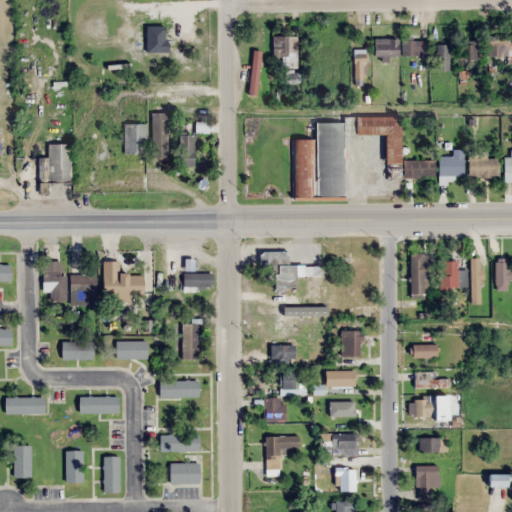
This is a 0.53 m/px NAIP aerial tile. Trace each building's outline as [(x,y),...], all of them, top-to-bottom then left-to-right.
[(487,56),(511,55),(511,35),(487,36),(487,56)] [(297,37),(272,37),(272,58),(280,58),(280,68),(297,68),(297,37)] [(376,57),(422,57),(422,41),(376,41),(376,57)] [(464,60),(479,60),(479,42),(464,42),(464,60)] [(450,71),(449,45),(435,45),(436,71),(450,71)] [(168,158),(168,113),(152,113),(152,158),(168,158)] [(435,160),(402,160),(402,117),(354,117),(355,136),(387,135),(387,182),(402,181),(402,178),(435,178),(435,160)] [(318,198),(345,198),(344,123),(317,123),(318,198)] [(146,124),(124,124),(124,153),(146,153),(146,124)] [(196,135),(179,135),(179,166),(195,166),(196,135)] [(314,198),(314,140),(296,140),(296,198),(314,198)] [(71,144),(48,144),(48,158),(39,158),(39,182),(71,182),(71,144)] [(464,150),(454,150),(454,158),(440,158),(440,176),(464,176),(464,150)] [(498,177),(498,158),(469,158),(469,177),(498,177)] [(323,266),(289,266),(289,252),(260,251),(260,271),(276,271),(276,291),(297,291),(297,277),(314,277),(314,282),(323,282),(323,266)] [(410,254),(410,295),(428,295),(428,254),(410,254)] [(509,290),(509,259),(495,259),(495,290),(509,290)] [(102,261),(102,297),(146,297),(146,274),(118,274),(118,260),(102,261)] [(61,261),(42,261),(42,293),(50,293),(50,300),(66,300),(66,274),(61,274),(61,261)] [(467,289),(467,270),(458,270),(458,261),(440,261),(440,289),(467,289)] [(0,281),(11,281),(11,264),(0,264),(0,281)] [(213,288),(213,273),(182,273),(182,288),(213,288)] [(69,274),(69,305),(97,305),(97,274),(69,274)] [(199,324),(182,324),(182,360),(199,360),(199,324)] [(12,329),(0,328),(0,345),(12,345),(12,329)] [(339,355),(363,355),(363,331),(339,331),(339,355)] [(94,341),(62,341),(62,359),(94,359),(94,341)] [(147,341),(116,341),(116,359),(147,359),(147,341)] [(293,344),(269,344),(269,363),(293,363),(293,344)] [(412,357),(437,357),(437,345),(412,345),(412,357)] [(303,395),(303,370),(280,370),(280,395),(303,395)] [(352,370),(322,370),(322,385),(352,385),(352,370)] [(436,379),(436,372),(414,372),(414,388),(450,388),(450,379),(436,379)] [(199,397),(199,380),(160,380),(160,397),(199,397)] [(119,396),(79,396),(79,413),(119,413),(119,396)] [(5,415),(45,415),(45,397),(5,397),(5,415)] [(283,420),(283,397),(262,397),(262,420),(283,420)] [(326,415),(354,415),(354,398),(326,398),(326,415)] [(433,415),(433,400),(410,400),(410,415),(433,415)] [(317,432),(317,454),(354,454),(354,432),(317,432)] [(160,451),(200,451),(200,435),(160,435),(160,451)] [(298,436),(263,436),(263,465),(273,465),(273,454),(298,454),(298,436)] [(445,436),(416,436),(416,452),(445,452),(445,436)] [(14,446),(14,477),(31,477),(31,446),(14,446)] [(66,451),(66,482),(83,482),(83,451),(66,451)] [(120,456),(104,456),(104,492),(120,492),(120,456)] [(201,484),(201,463),(171,463),(171,484),(201,484)] [(414,466),(414,498),(434,498),(434,466),(414,466)] [(354,468),(333,468),(333,490),(353,491),(354,468)] [(484,474),(484,486),(508,486),(508,474),(484,474)] [(331,511),(352,511),(352,501),(332,501),(331,511)]
